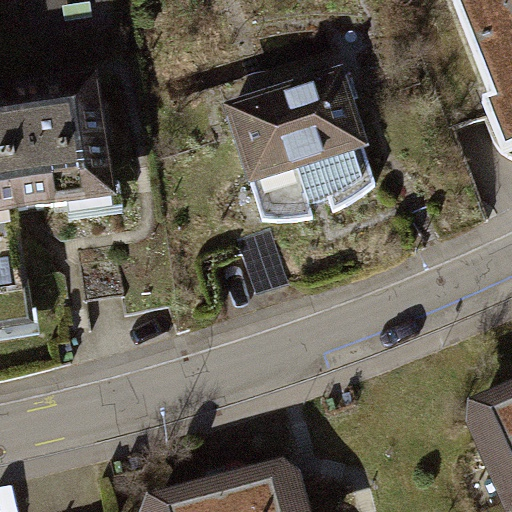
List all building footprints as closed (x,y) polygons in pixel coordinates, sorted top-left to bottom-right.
[(511,0),(445,0),(486,106),(511,97),(511,99),(511,0)] [(374,186),(341,75),(287,90),(289,97),(231,115),(262,219),(285,221),(310,217),(306,206),(328,200),(332,211),(354,200),(374,186)] [(0,314),(27,311),(13,217),(109,201),(93,80),(0,91),(0,314)] [(268,230),(237,240),(254,292),(285,281),(268,230)] [(511,511),(511,390),(483,403),(477,418),(488,440),(482,453),(488,467),(501,472),(511,496),(511,508),(509,511),(511,511)] [(163,497),(155,511),(154,511),(305,511),(304,507),(291,500),(287,477),(276,469),(250,476),(246,461),(204,471),(208,487),(163,497)]
